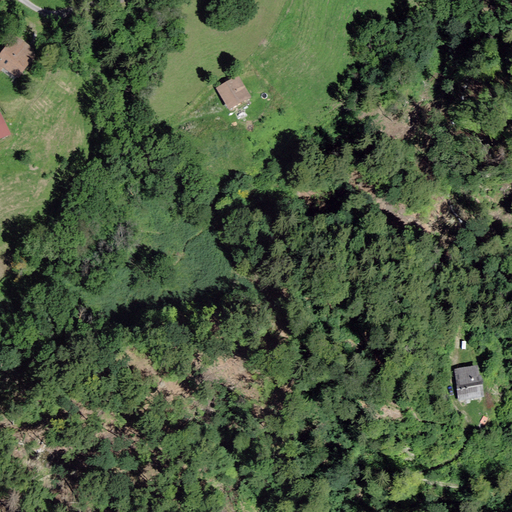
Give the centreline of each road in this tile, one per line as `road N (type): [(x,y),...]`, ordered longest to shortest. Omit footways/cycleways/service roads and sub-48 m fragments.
road 1 (track): [(163,0),(122,98),(110,176),(0,287)]
road 2 (track): [(511,477),(467,485),(411,479),(466,442),(471,423),(448,377),(459,358),(472,366)]
road 3 (track): [(215,112),(176,124),(140,151),(121,105)]
